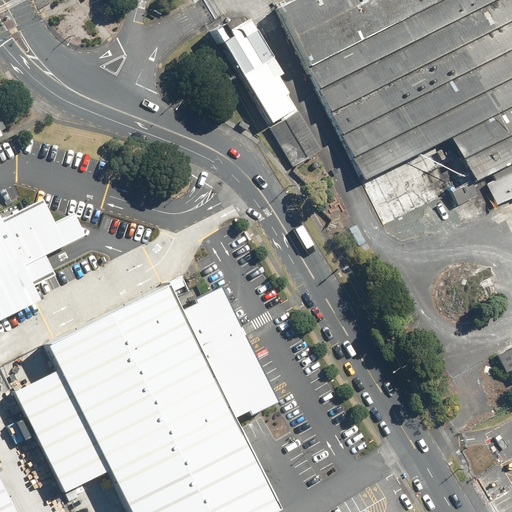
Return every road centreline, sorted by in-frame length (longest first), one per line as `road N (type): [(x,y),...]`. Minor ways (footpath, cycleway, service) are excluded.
road 1 (tertiary): [(117,106),(239,165),(450,511)]
road 2 (tertiary): [(23,0),(60,63),(117,106)]
road 3 (tertiary): [(117,106),(50,87),(0,37)]
